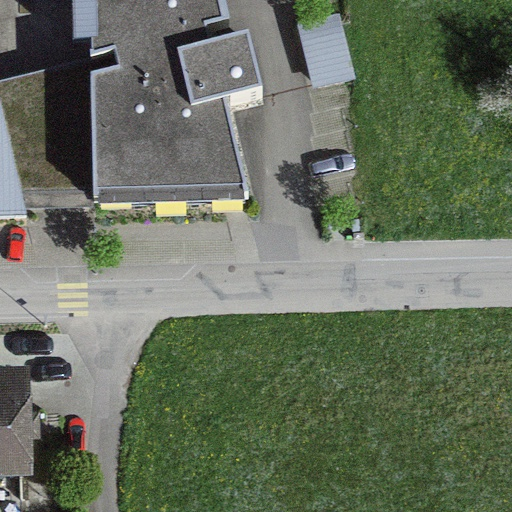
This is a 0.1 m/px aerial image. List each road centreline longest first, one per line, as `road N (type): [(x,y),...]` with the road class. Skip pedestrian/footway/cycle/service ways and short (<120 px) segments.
road 1 (residential): [(123,296),(511,288)]
road 2 (unclassified): [(106,511),(123,296)]
road 3 (residential): [(0,297),(123,296)]
